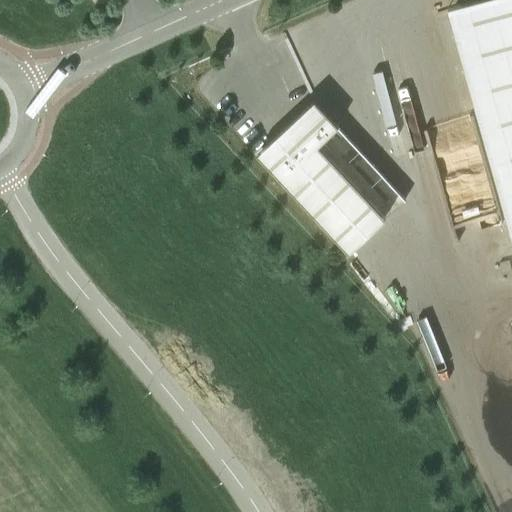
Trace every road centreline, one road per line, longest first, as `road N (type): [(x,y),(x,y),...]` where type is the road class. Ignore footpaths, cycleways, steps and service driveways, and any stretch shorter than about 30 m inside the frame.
road 1 (unclassified): [(257,511),(57,262),(0,171)]
road 2 (unclassified): [(224,0),(23,89)]
